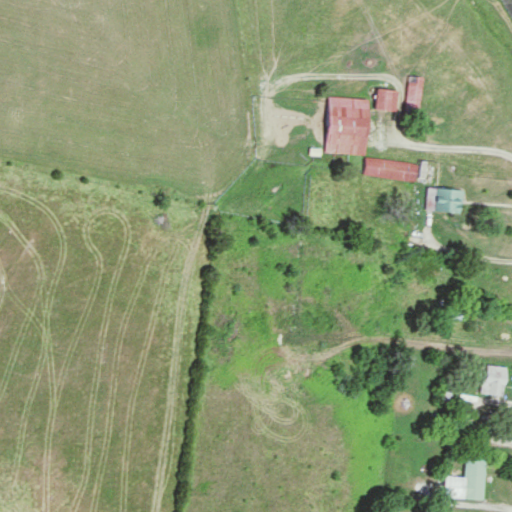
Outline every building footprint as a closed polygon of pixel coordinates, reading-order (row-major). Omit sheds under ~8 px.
[(406,116),(420,117),(424,78),(411,77),(406,116)] [(397,113),(399,92),(377,90),(375,111),(397,113)] [(369,100),(329,98),(325,154),(351,156),(349,175),(415,180),(417,164),(365,160),(369,100)] [(433,213),(461,213),(461,190),(433,190),(433,213)] [(511,301),(511,274),(491,272),(487,298),(511,301)] [(506,367),(487,365),(483,394),(503,396),(506,367)] [(483,499),(485,454),(464,453),(464,477),(444,476),(443,498),(483,499)]
